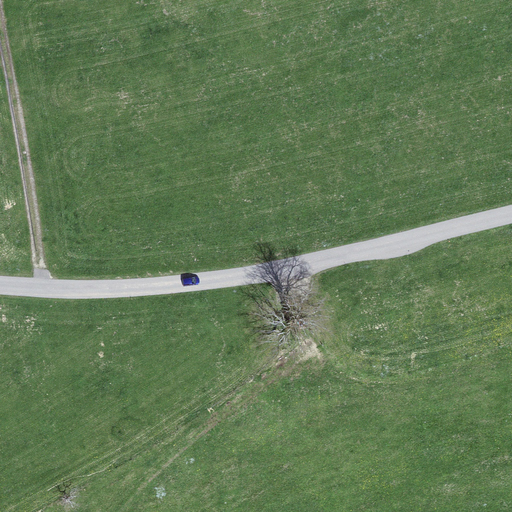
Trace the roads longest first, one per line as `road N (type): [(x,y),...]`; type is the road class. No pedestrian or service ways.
road 1 (unclassified): [(0,283),(85,288),(256,273),(511,215)]
road 2 (track): [(379,247),(342,311),(117,511)]
road 3 (track): [(0,42),(41,288)]
